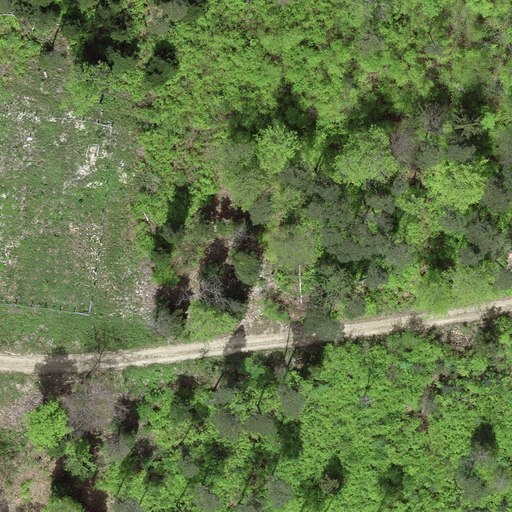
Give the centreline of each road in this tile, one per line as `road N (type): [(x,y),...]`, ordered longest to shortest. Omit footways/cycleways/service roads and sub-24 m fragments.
road 1 (track): [(511,308),(210,357),(0,352)]
road 2 (track): [(511,98),(233,135),(136,123),(73,104)]
